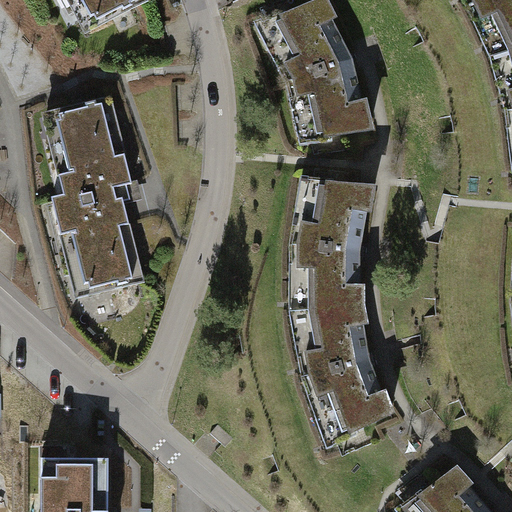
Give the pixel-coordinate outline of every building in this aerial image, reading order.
[(72,7),(84,30),(140,0),(75,0),(78,5),(72,7)] [(511,0),(471,0),(474,4),(490,37),(497,34),(506,54),(511,51),(511,0)] [(289,2),(266,12),(285,48),(278,51),(294,82),(302,117),(310,115),(318,152),(342,149),(340,134),(370,130),(365,105),(362,105),(354,68),(356,67),(352,54),(349,55),(331,22),(333,20),(325,4),(296,16),(289,2)] [(69,269),(75,294),(142,278),(123,202),(129,200),(126,187),(132,185),(112,104),(45,120),(51,145),(57,143),(65,177),(60,179),(64,197),(52,200),(61,236),(67,234),(76,268),(69,269)] [(369,212),(372,192),(342,188),(345,174),(319,172),(313,208),(306,208),(299,246),(298,287),(306,287),(306,312),(362,308),(362,290),(360,290),(360,259),(363,260),(364,246),(361,246),(367,212),(369,212)] [(362,308),(306,312),(310,336),(303,337),(310,379),(324,415),(331,413),(345,451),(368,440),(363,426),(391,413),(384,395),(383,396),(372,367),(375,367),(372,354),(369,355),(363,325),(366,325),(362,308)] [(108,511),(108,460),(58,460),(58,480),(41,480),(41,511),(108,511)] [(490,511),(468,488),(470,486),(457,473),(433,491),(423,480),(403,495),(418,511),(490,511)]
